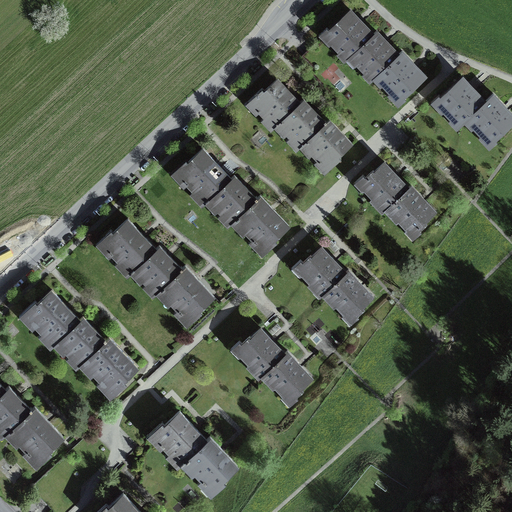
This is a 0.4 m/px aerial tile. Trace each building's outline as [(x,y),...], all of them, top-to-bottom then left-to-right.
[(342,57),(345,54),(374,27),(360,13),(348,0),(346,0),(316,29),(342,57)] [(377,24),(374,27),(345,54),(367,78),(372,73),(400,48),(389,36),(377,24)] [(404,44),(400,48),(372,73),(396,99),(427,69),(415,57),(404,44)] [(464,116),(487,93),(474,80),(461,67),(430,97),(456,124),(464,116)] [(265,123),(267,121),(298,93),(286,80),(274,68),(242,99),(265,123)] [(494,86),(487,93),(464,116),(489,142),(511,120),(511,104),(508,100),(494,86)] [(298,93),(267,121),(292,148),(296,145),(329,113),(316,100),(303,87),(298,93)] [(342,128),(329,113),(296,145),(323,173),(356,142),(342,128)] [(201,205),(204,202),(231,177),(216,161),(200,145),(170,174),(201,205)] [(384,210),(410,184),(396,170),(381,155),(353,183),(382,212),(384,210)] [(233,174),(231,177),(204,202),(227,226),(230,224),(256,198),(245,187),(233,174)] [(410,184),(384,210),(411,236),(439,208),(425,195),(412,182),(410,184)] [(256,198),(230,224),(260,256),(290,226),(276,211),(260,195),(256,198)] [(124,273),(127,270),(154,244),(140,229),(123,213),(93,241),(124,273)] [(318,297),(321,294),(346,271),(331,255),(318,241),(290,267),(318,297)] [(152,296),(154,293),(181,267),(166,252),(156,242),(154,244),(127,270),(152,296)] [(181,267),(154,293),(183,323),(213,294),(196,277),(184,264),(181,267)] [(346,271),(321,294),(347,323),(376,297),(362,282),(349,268),(346,271)] [(46,345),(49,342),(77,315),(63,300),(47,283),(15,313),(46,345)] [(80,312),(77,315),(49,342),(71,365),(75,361),(102,336),(91,324),(80,312)] [(260,376),(285,353),(270,337),(257,322),(230,347),(258,378),(260,376)] [(102,336),(75,361),(107,394),(137,365),(122,349),(106,332),(102,336)] [(285,353),(260,376),(286,404),(314,378),(300,362),(289,350),(285,353)] [(9,386),(5,389),(0,393),(0,437),(3,434),(31,408),(18,396),(9,386)] [(31,408),(3,434),(33,466),(64,437),(49,422),(34,405),(31,408)] [(180,463),(206,439),(190,422),(175,406),(145,434),(175,467),(180,463)] [(206,439),(180,463),(208,494),(239,466),(224,450),(210,435),(206,439)] [(141,511),(134,505),(119,488),(94,511),(141,511)]
